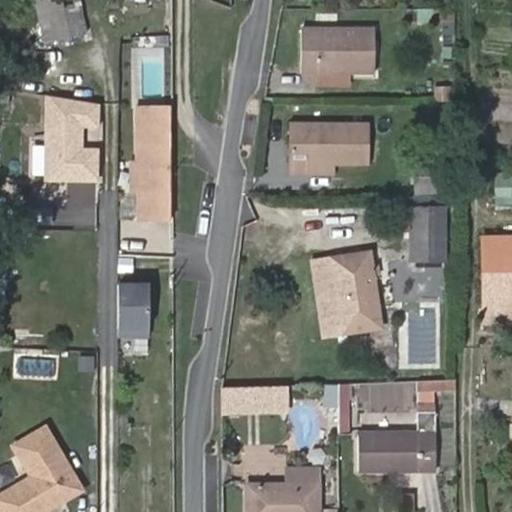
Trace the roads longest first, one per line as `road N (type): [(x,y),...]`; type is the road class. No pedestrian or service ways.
road 1 (residential): [(260,0),(198,417),(194,511)]
road 2 (unknown): [(145,511),(106,174)]
